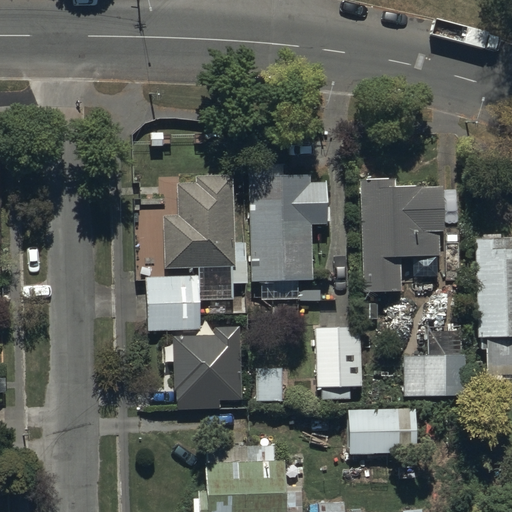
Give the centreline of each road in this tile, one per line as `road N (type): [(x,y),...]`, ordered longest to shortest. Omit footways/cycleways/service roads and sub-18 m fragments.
road 1 (residential): [(61,36),(76,511)]
road 2 (residential): [(262,43),(393,59),(511,94)]
road 3 (residential): [(262,43),(61,36)]
